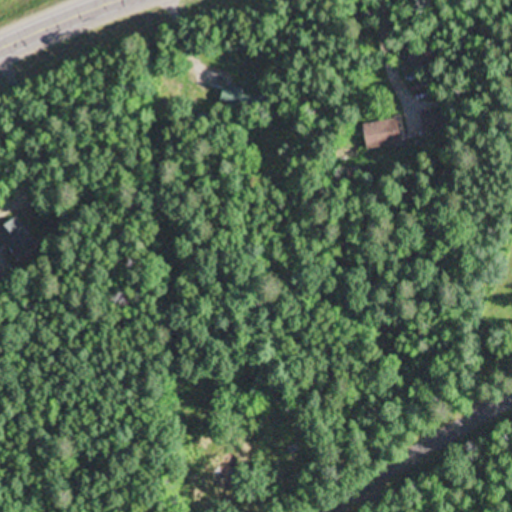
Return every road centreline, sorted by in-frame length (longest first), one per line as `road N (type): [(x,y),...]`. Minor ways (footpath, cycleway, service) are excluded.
road 1 (track): [(0,82),(94,40),(230,0)]
road 2 (residential): [(327,511),(511,402)]
road 3 (primary): [(117,0),(0,46)]
